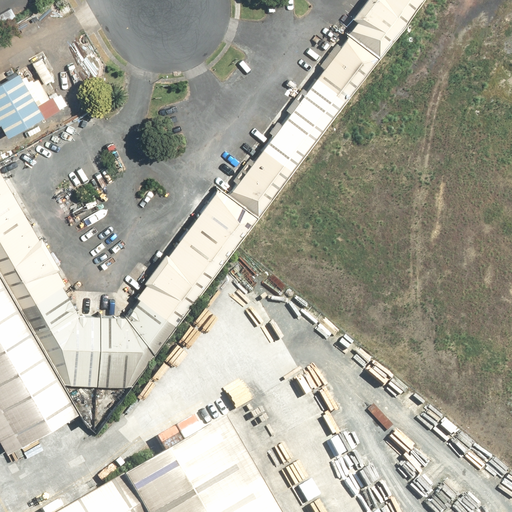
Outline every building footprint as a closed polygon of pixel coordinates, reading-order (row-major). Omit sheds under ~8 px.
[(0,264),(52,350),(65,384),(127,387),(420,0),(371,0),(226,196),(214,189),(137,296),(123,315),(75,311),(0,184),(0,264)] [(12,74),(0,80),(0,138),(37,118),(12,74)] [(51,98),(35,105),(42,121),(58,114),(51,98)] [(0,453),(0,454),(70,413),(0,292),(0,453)] [(250,511),(202,428),(114,479),(133,511),(250,511)] [(123,511),(107,484),(57,511),(123,511)]
